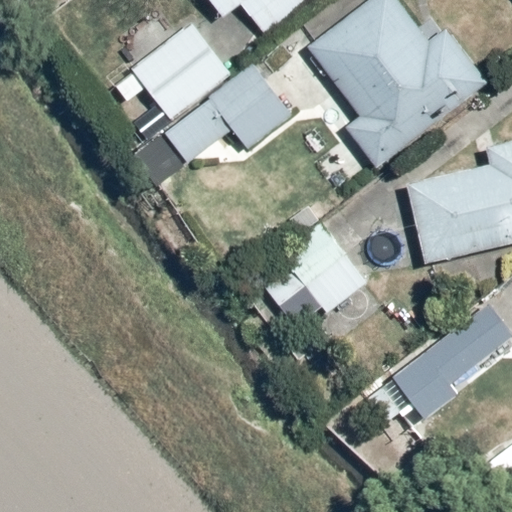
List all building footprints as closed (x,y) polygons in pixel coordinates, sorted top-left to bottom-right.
[(201,0),(216,22),(240,4),(263,36),(312,0),(201,0)] [(401,0),(369,0),(309,48),(361,113),(343,127),(374,165),(471,88),(401,0)] [(197,13),(126,68),(172,124),(163,131),(187,162),(228,131),(243,151),(303,105),(258,47),(236,64),(197,13)] [(407,180),(423,264),(511,246),(511,136),(476,144),(480,166),(407,180)] [(327,313),(369,279),(322,220),(251,277),(295,332),(324,309),(327,313)] [(511,323),(492,299),(361,406),(382,432),(413,407),(427,424),(467,392),(458,382),(511,337),(511,323)] [(511,441),(474,467),(491,492),(510,480),(511,483),(511,441)]
